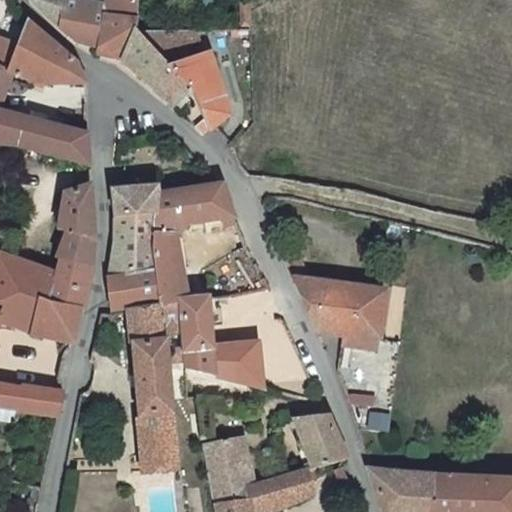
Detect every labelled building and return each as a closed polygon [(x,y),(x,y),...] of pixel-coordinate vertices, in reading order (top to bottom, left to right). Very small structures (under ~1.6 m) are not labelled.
[(97,49),(123,55),(134,29),(137,15),(136,0),(103,0),(103,1),(67,2),(67,0),(27,0),(42,18),(63,36),(73,44),(97,49)] [(230,0),(232,21),(240,22),(239,0),(230,0)] [(203,134),(229,115),(204,32),(134,29),(123,55),(122,62),(172,106),(188,94),(201,115),(195,125),(203,134)] [(15,34),(11,53),(5,83),(48,94),(76,98),(67,79),(15,34)] [(0,81),(5,83),(11,53),(0,51),(0,81)] [(0,127),(0,106),(5,83),(0,81),(0,158),(80,175),(78,132),(68,131),(66,142),(0,127)] [(57,202),(45,270),(81,274),(83,262),(80,192),(57,202)] [(216,192),(151,200),(153,227),(146,279),(107,288),(103,321),(120,319),(176,311),(184,310),(175,240),(231,223),(216,192)] [(111,252),(107,288),(146,279),(153,227),(151,200),(120,203),(107,206),(111,252)] [(0,328),(2,329),(26,337),(34,305),(39,306),(44,272),(0,261),(0,328)] [(74,312),(81,274),(45,270),(44,272),(39,306),(74,312)] [(294,285),(321,337),(350,341),(386,346),(392,292),(294,285)] [(68,346),(74,312),(39,306),(34,305),(26,337),(68,346)] [(184,310),(176,311),(183,370),(184,376),(256,396),(248,350),(209,357),(200,307),(184,310)] [(171,476),(170,469),(160,372),(183,370),(176,311),(120,319),(134,472),(135,480),(171,476)] [(0,337),(2,329),(0,328),(0,415),(56,420),(60,394),(0,390),(0,337)] [(386,346),(350,341),(349,353),(384,357),(386,346)] [(282,462),(288,485),(301,481),(340,471),(322,421),(290,429),(298,458),(282,462)] [(229,511),(258,506),(256,493),(247,436),(207,443),(218,511),(229,511)] [(437,511),(441,478),(371,472),(384,511),(437,511)] [(511,511),(511,483),(441,478),(437,511),(511,511)] [(229,511),(289,511),(307,503),(301,481),(288,485),(256,493),(258,506),(229,511)]
